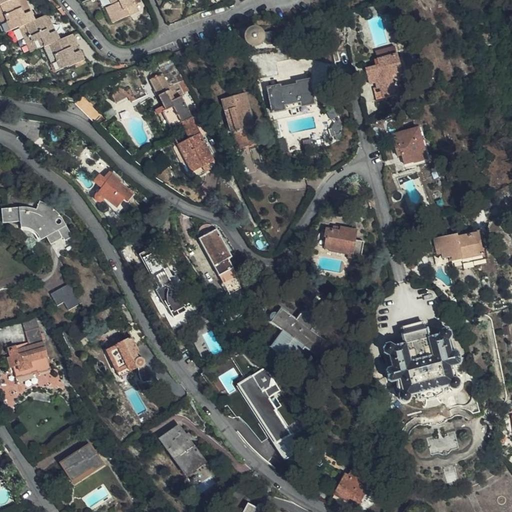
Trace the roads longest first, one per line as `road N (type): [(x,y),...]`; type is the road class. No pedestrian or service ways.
road 1 (residential): [(0,106),(28,104),(68,118),(149,187),(216,221),(261,261),(282,259),(327,187),(348,169),(365,167),(375,176),(401,281)]
road 2 (residential): [(322,511),(261,469),(159,347),(82,210),(0,140)]
road 3 (residential): [(283,0),(142,53),(100,44),(66,0)]
